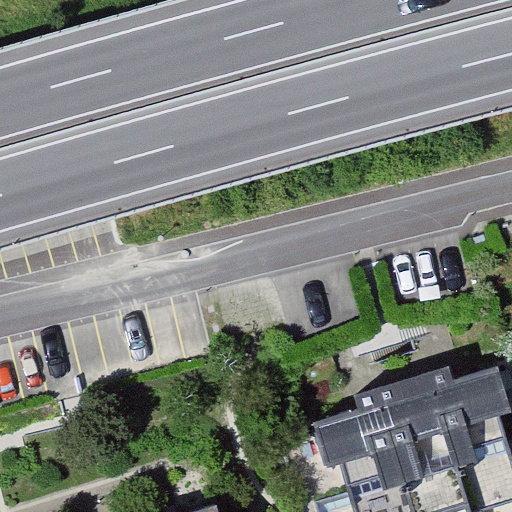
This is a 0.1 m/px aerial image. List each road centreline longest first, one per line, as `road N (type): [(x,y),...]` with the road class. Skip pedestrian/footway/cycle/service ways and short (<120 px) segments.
road 1 (motorway): [(0,198),(511,58)]
road 2 (residential): [(511,192),(0,315)]
road 3 (motorway): [(356,0),(0,98)]
